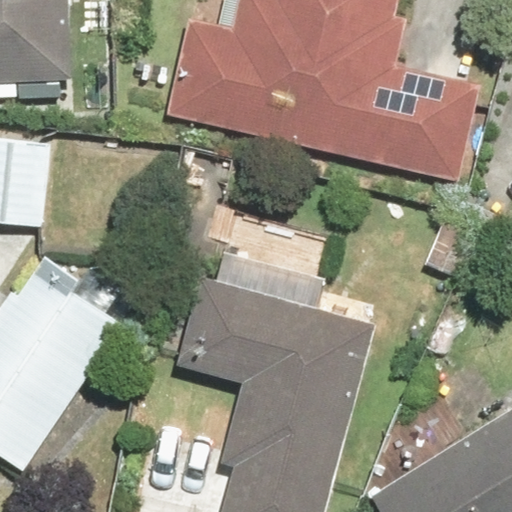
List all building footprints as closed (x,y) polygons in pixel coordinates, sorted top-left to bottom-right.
[(0,0),(0,83),(69,82),(66,0),(0,0)] [(188,18),(166,113),(459,182),(482,87),(395,67),(406,19),(395,16),(398,0),(236,0),(230,28),(188,18)] [(0,137),(0,224),(47,229),(55,143),(0,137)] [(223,511),(325,511),(376,324),(317,308),(326,278),(225,251),(217,281),(198,276),(174,364),(244,382),(222,464),(235,468),(223,511)] [(0,457),(25,474),(122,326),(34,269),(15,297),(9,293),(0,305),(0,457)] [(511,511),(511,408),(370,496),(379,511),(511,511)]
